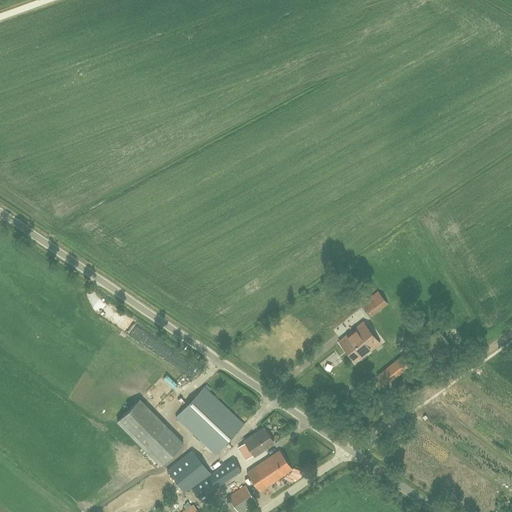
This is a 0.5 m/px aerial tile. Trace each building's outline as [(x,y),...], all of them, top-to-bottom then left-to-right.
[(371,316),(387,304),(378,292),(362,304),(371,316)] [(355,362),(380,343),(363,322),(339,341),(355,362)] [(440,362),(454,350),(438,330),(424,341),(440,362)] [(395,360),(382,370),(388,377),(391,381),(394,378),(404,370),(395,360)] [(199,379),(204,369),(191,363),(186,373),(199,379)] [(215,454),(244,424),(204,387),(176,417),(215,454)] [(140,399),(117,422),(160,466),(183,443),(140,399)] [(245,441),(254,455),(255,456),(274,443),(265,431),(258,435),(256,433),(245,441)] [(184,492),(209,471),(192,450),(167,470),(184,492)] [(260,492),(292,470),(279,451),(247,473),(260,492)] [(191,487),(200,499),(242,471),(233,459),(191,487)] [(238,511),(241,511),(256,501),(245,486),(228,497),(238,511)]
